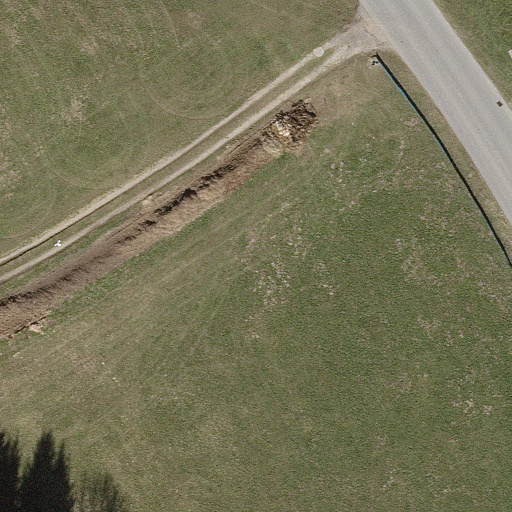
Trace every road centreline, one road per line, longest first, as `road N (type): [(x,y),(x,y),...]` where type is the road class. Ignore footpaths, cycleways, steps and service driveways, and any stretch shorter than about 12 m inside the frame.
road 1 (track): [(0,285),(39,267),(398,16)]
road 2 (tertiary): [(511,183),(388,0)]
